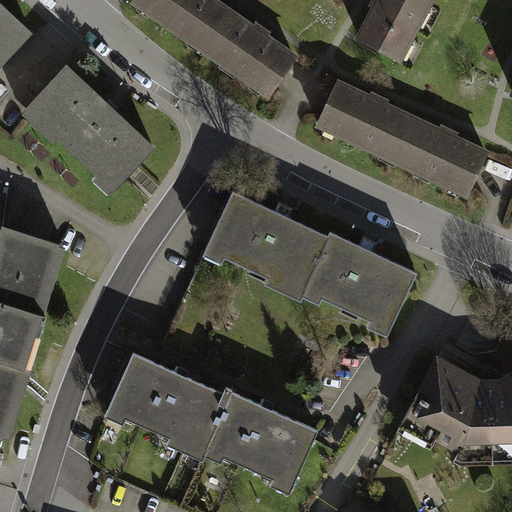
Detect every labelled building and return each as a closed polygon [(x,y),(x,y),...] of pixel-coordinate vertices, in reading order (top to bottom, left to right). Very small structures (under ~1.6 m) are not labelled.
[(145,0),(140,8),(203,50),(231,8),(218,0),(145,0)] [(434,0),(376,0),(355,40),(399,64),(434,0)] [(294,51),(231,8),(203,50),(266,93),(294,51)] [(0,60),(24,34),(0,12),(0,60)] [(60,76),(25,116),(109,190),(144,151),(60,76)] [(319,127),(391,161),(413,117),(340,82),(319,127)] [(486,151),(413,117),(391,161),(465,196),(486,151)] [(328,245),(249,213),(231,258),(309,290),(312,284),(328,245)] [(63,250),(0,231),(0,438),(11,442),(63,250)] [(328,245),(312,284),(390,316),(408,272),(330,240),(328,245)] [(468,380),(435,365),(403,419),(457,450),(511,449),(511,372),(497,383),(468,380)] [(235,403),(156,370),(137,415),(216,448),(219,442),(235,403)] [(235,403),(219,442),(297,474),(315,429),(237,397),(235,403)]
